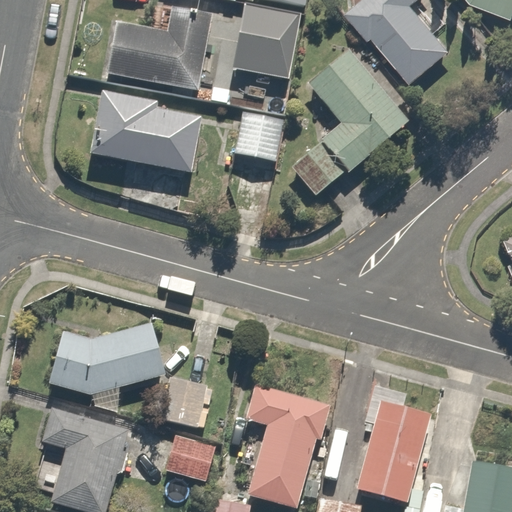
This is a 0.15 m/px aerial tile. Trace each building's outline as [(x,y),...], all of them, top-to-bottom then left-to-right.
[(238,0),(301,9),(302,0),(238,0)] [(363,0),(343,15),(364,43),(368,40),(401,86),(445,55),(435,41),(463,21),(451,5),(428,22),(423,14),(443,0),(442,0),(423,0),(417,5),(414,0),(363,0)] [(511,0),(466,0),(511,15),(511,0)] [(298,15),(239,6),(230,72),(288,81),(298,15)] [(164,11),(161,35),(111,27),(104,77),(193,90),(200,41),(204,17),(164,11)] [(343,52),(303,85),(337,125),(283,170),(311,203),(404,126),(343,52)] [(151,111),(152,100),(99,92),(89,156),(187,171),(195,118),(151,111)] [(277,120),(239,113),(232,155),(270,161),(277,120)] [(511,230),(500,234),(511,269),(511,230)] [(148,334),(82,342),(58,335),(45,386),(90,398),(159,377),(148,334)] [(205,391),(156,381),(149,419),(198,428),(205,391)] [(250,388),(241,422),(263,428),(244,497),(292,509),(320,406),(250,388)] [(421,415),(373,404),(353,490),(401,501),(421,415)] [(38,444),(62,451),(47,505),(71,511),(97,511),(111,464),(118,467),(127,436),(46,414),(38,444)] [(210,446),(172,436),(162,475),(201,484),(210,446)] [(511,511),(511,471),(468,464),(459,511),(511,511)] [(316,500),(314,511),(355,511),(357,507),(316,500)]
